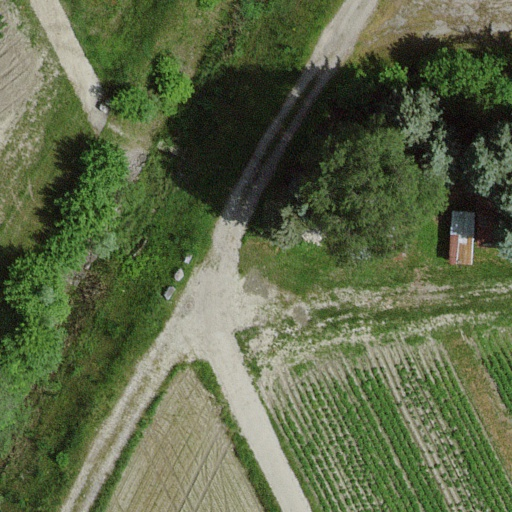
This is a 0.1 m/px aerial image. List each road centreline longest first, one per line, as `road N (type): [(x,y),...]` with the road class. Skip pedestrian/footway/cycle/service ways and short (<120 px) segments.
road 1 (track): [(364,0),(235,210),(208,285),(214,335),(302,511)]
road 2 (track): [(207,301),(122,415),(74,511)]
road 3 (track): [(44,0),(98,108)]
